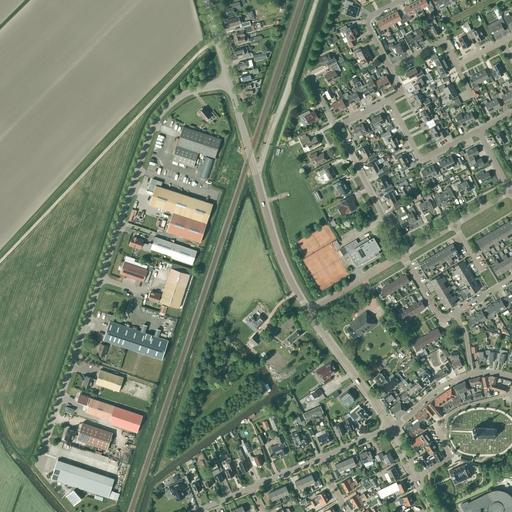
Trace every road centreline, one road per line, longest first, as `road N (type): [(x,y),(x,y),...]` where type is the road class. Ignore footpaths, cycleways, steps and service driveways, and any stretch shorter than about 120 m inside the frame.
road 1 (unclassified): [(42,454),(149,133),(178,98),(228,83)]
road 2 (track): [(217,43),(0,263)]
road 3 (unclassified): [(255,178),(316,0)]
road 4 (residential): [(511,280),(440,322),(402,255)]
road 5 (residential): [(417,476),(450,457),(440,431),(451,411),(511,392)]
road 6 (residential): [(402,255),(335,126)]
road 7 (tertiary): [(308,311),(286,277),(255,178)]
road 8 (tertiary): [(391,426),(308,311)]
road 9 (residential): [(478,130),(420,159),(389,99)]
road 10 (residential): [(511,377),(462,377),(398,424)]
